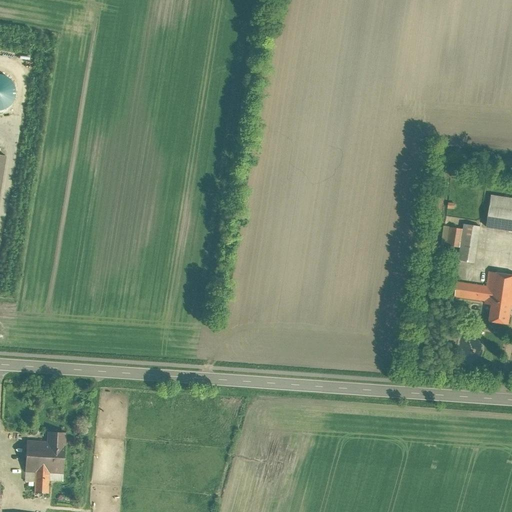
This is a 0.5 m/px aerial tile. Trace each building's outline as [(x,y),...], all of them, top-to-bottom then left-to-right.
[(12,100),(14,94),(14,88),(11,83),(8,79),(3,76),(0,75),(0,108),(4,108),(9,104),(12,100)] [(511,197),(493,195),(488,228),(511,231),(511,197)] [(462,247),(460,259),(477,262),(483,225),(465,223),(464,229),(446,226),(443,244),(462,247)] [(487,283),(457,279),(455,296),(495,302),(492,321),(511,323),(511,315),(511,272),(489,269),(487,283)] [(27,439),(24,480),(36,481),(36,492),(50,493),(51,480),(64,481),(67,432),(48,431),(48,440),(27,439)]
